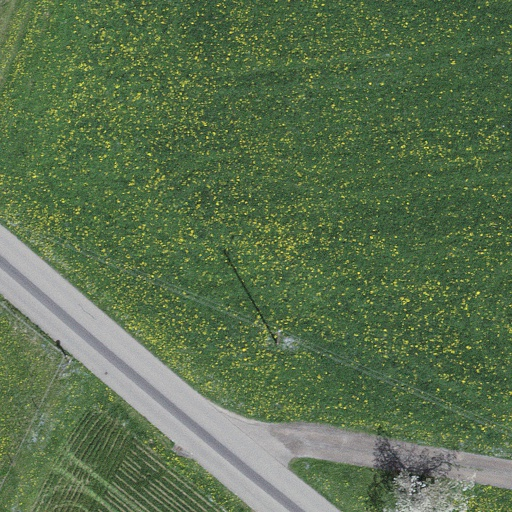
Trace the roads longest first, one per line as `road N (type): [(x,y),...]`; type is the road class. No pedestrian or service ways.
road 1 (unclassified): [(0,267),(202,445),(292,511)]
road 2 (track): [(511,481),(358,453),(202,445)]
